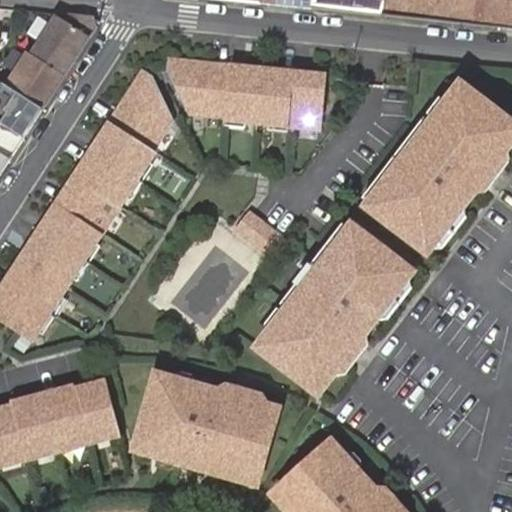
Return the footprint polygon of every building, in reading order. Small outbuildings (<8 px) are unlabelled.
[(511,0),(312,0),(312,8),(511,29),(511,0)] [(58,13),(31,54),(64,75),(95,27),(93,17),(58,13)] [(28,52),(6,86),(42,110),(64,75),(31,54),(28,52)] [(246,68),(168,60),(167,70),(188,113),(225,117),(224,118),(246,119),(246,123),(268,125),(269,121),(290,124),(289,127),(322,130),(328,79),(328,76),(280,71),(279,76),(275,76),(275,71),(251,68),(250,73),(245,73),(246,68)] [(154,76),(145,70),(101,137),(105,140),(102,144),(98,142),(92,150),(84,163),(88,166),(86,169),(81,167),(57,205),(50,215),(54,218),(51,222),(47,219),(30,244),(35,247),(32,251),(28,248),(15,268),(19,271),(16,275),(12,272),(0,290),(0,322),(30,343),(37,332),(35,331),(46,313),(57,296),(60,298),(72,279),(70,277),(82,259),(93,243),(95,244),(126,198),(123,196),(135,178),(146,162),(149,163),(156,152),(154,151),(174,118),(154,76)] [(6,86),(4,85),(0,89),(0,122),(23,138),(24,138),(42,110),(6,86)] [(511,147),(511,123),(463,86),(431,127),(402,165),(372,203),(368,208),(429,255),(488,178),(496,168),(511,147)] [(246,119),(224,118),(224,126),(245,128),(246,123),(246,119)] [(290,124),(269,121),(268,125),(268,129),(289,132),(289,127),(290,124)] [(431,127),(424,121),(395,159),(402,165),(431,127)] [(0,156),(0,174),(8,162),(0,156)] [(402,165),(395,159),(365,198),(372,203),(402,165)] [(135,178),(142,182),(153,166),(149,163),(146,162),(135,178)] [(503,174),(496,168),(488,178),(495,183),(503,174)] [(142,182),(135,178),(123,196),(126,198),(130,200),(142,182)] [(286,242),(251,215),(238,231),(273,258),(286,242)] [(353,227),(349,232),(319,270),(290,309),(258,349),(319,397),(346,361),(354,351),(414,274),(353,227)] [(342,228),(313,266),(319,270),(349,232),(342,228)] [(82,259),(88,264),(99,247),(95,244),(93,243),(82,259)] [(88,264),(82,259),(70,277),(72,279),(77,281),(88,264)] [(313,266),(283,303),(290,309),(319,270),(313,266)] [(46,313),(53,317),(64,300),(60,298),(57,296),(46,313)] [(53,317),(46,313),(35,331),(37,332),(42,335),(53,317)] [(361,356),(354,351),(346,361),(354,367),(361,356)] [(237,397),(156,374),(135,447),(142,449),(179,460),(215,470),(253,481),(260,483),(281,410),(249,401),(237,397)] [(0,463),(24,457),(56,449),(87,440),(119,432),(106,382),(93,385),(94,390),(76,394),(74,387),(61,391),(63,395),(44,400),(24,405),(23,401),(11,404),(12,411),(0,414),(0,463)] [(239,389),(237,397),(249,401),(251,393),(239,389)] [(44,400),(63,395),(61,391),(43,396),(44,400)] [(43,396),(23,401),(24,405),(44,400),(43,396)] [(121,438),(119,432),(87,440),(89,446),(121,438)] [(89,446),(87,440),(56,449),(57,455),(89,446)] [(395,511),(388,504),(332,441),(275,493),(281,498),(292,511),(395,511)] [(57,455),(56,449),(24,457),(27,463),(57,455)] [(179,460),(142,449),(140,457),(176,467),(179,460)] [(24,457),(0,463),(0,469),(27,463),(24,457)] [(215,470),(179,460),(176,467),(213,478),(215,470)] [(253,481),(215,470),(213,478),(250,489),(253,481)] [(292,511),(281,498),(274,504),(281,511),(292,511)] [(395,498),(388,504),(395,511),(398,511),(403,508),(395,498)]
